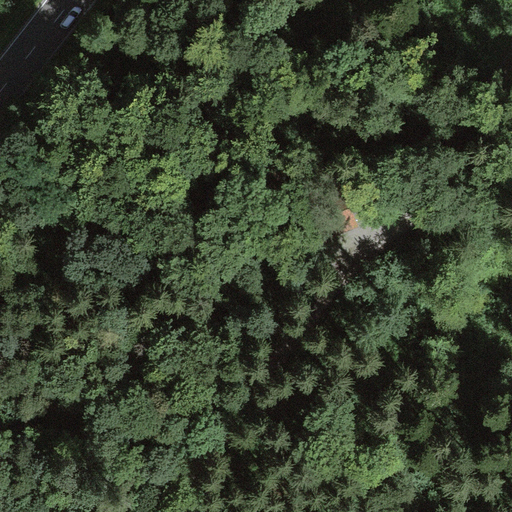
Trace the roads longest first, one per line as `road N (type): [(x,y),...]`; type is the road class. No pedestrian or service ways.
road 1 (track): [(163,511),(422,194),(511,157)]
road 2 (track): [(422,194),(511,77)]
road 3 (primary): [(0,96),(74,0)]
